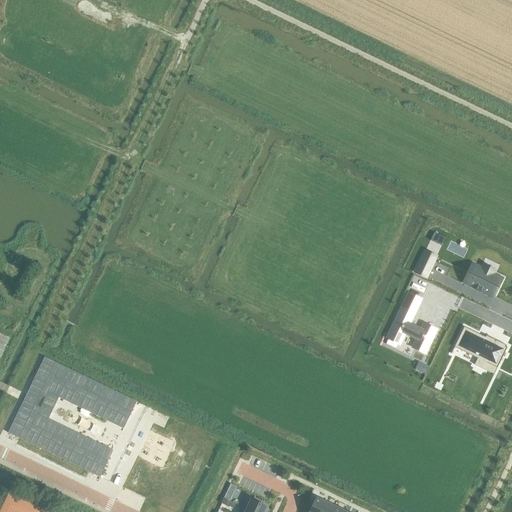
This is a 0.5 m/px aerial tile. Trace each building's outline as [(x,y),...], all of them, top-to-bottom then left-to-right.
[(431,240),(430,240),(439,244),(440,242),(443,243),(445,238),(434,233),(431,240)] [(421,260),(415,272),(426,277),(432,266),(434,261),(436,256),(425,251),(423,256),(421,260)] [(493,296),(502,278),(492,274),(494,271),(484,267),(483,269),(473,264),(465,282),(477,288),(476,290),(477,290),(480,292),(481,292),(481,290),(493,296)] [(409,294),(388,338),(400,343),(405,333),(417,339),(413,347),(425,353),(436,330),(424,325),(421,330),(409,324),(421,300),(409,294)] [(464,327),(454,347),(478,359),(474,365),(483,369),(487,363),(497,368),(507,348),(506,347),(506,345),(499,342),(487,336),(486,335),(486,336),(485,337),(464,327)] [(426,374),(429,366),(419,361),(415,369),(426,374)] [(246,496),(242,506),(255,511),(264,511),(267,506),(246,496)] [(321,511),(326,501),(316,497),(313,504),(308,511),(321,511)] [(326,501),(321,511),(333,511),(336,506),(326,501)] [(308,502),(303,511),(306,511),(308,511),(313,504),(308,502)]
